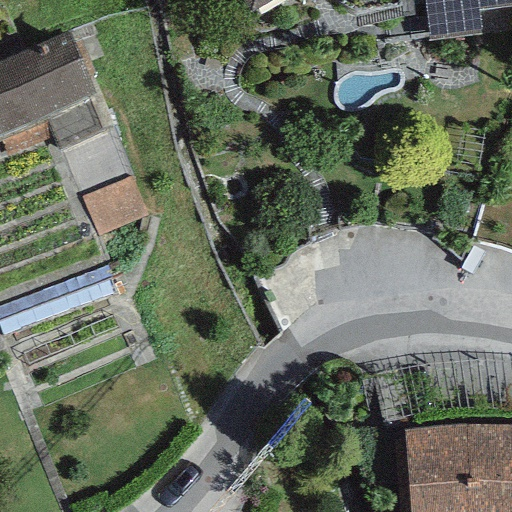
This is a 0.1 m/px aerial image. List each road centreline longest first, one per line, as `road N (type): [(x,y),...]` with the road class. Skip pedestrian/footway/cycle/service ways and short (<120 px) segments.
road 1 (trunk): [(511,424),(0,340)]
road 2 (residential): [(176,511),(207,487),(257,398),(331,338),(441,309),(511,321)]
